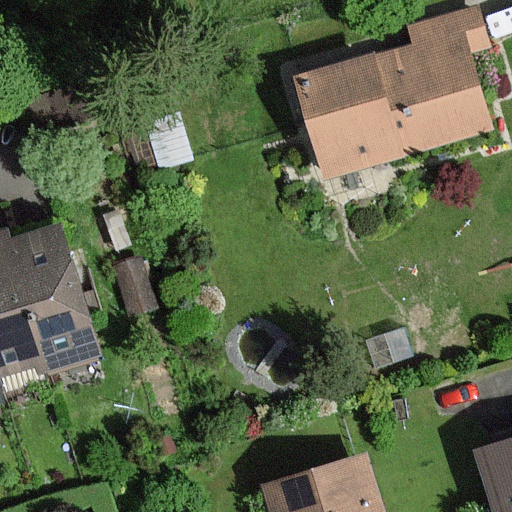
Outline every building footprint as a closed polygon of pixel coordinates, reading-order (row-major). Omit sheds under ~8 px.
[(490,47),(478,5),(406,25),(411,45),(299,76),(326,173),(493,126),(472,52),(490,47)] [(101,356),(61,223),(8,239),(29,305),(48,371),(101,356)] [(29,305),(8,239),(6,229),(0,230),(0,378),(34,368),(36,375),(48,371),(29,305)] [(511,511),(511,441),(478,452),(497,511),(511,511)] [(378,511),(362,459),(267,488),(274,511),(378,511)]
